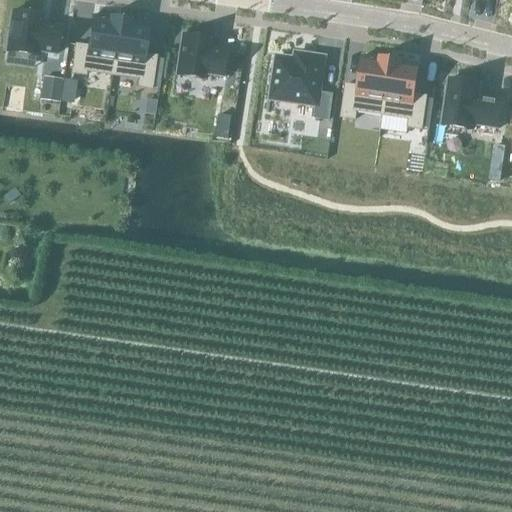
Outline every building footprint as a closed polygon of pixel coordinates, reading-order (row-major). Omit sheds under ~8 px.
[(5,32),(3,48),(7,48),(6,52),(36,57),(37,52),(56,55),(60,29),(41,26),(42,16),(12,12),(9,32),(5,32)] [(75,45),(71,74),(85,76),(86,72),(112,76),(120,20),(108,18),(93,16),(88,47),(75,45)] [(120,20),(112,76),(138,80),(137,88),(151,90),(156,57),(143,55),(148,24),(132,22),(120,20)] [(182,35),(176,76),(206,80),(206,75),(226,78),(230,52),(210,49),(212,39),(182,35)] [(277,57),(271,100),(316,107),(315,119),(329,121),(333,96),(320,94),(325,58),(296,54),(295,60),(277,57)] [(346,85),(341,118),(356,120),(357,112),(383,116),(391,60),(379,58),(379,59),(364,56),(359,87),(346,85)] [(391,60),(383,116),(409,120),(408,128),(422,130),(427,97),(414,95),(419,65),(403,62),(391,60)] [(44,78),(41,100),(59,102),(62,80),(44,78)] [(449,80),(442,125),(474,130),(475,126),(498,129),(502,102),(479,98),(481,85),(449,80)] [(71,102),(74,86),(63,84),(60,101),(71,102)] [(230,124),(231,117),(220,115),(219,122),(230,124)] [(504,159),(506,148),(495,146),(493,158),(504,159)]
